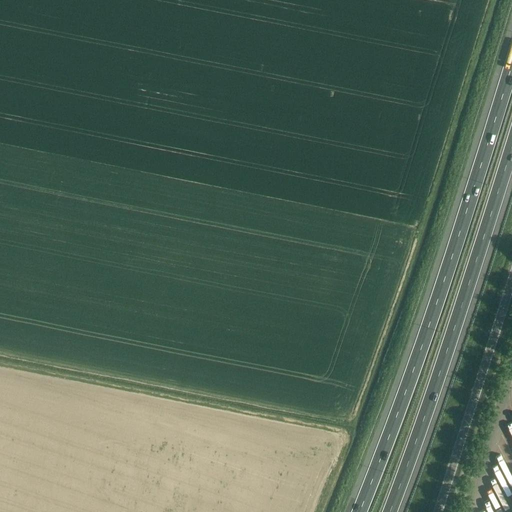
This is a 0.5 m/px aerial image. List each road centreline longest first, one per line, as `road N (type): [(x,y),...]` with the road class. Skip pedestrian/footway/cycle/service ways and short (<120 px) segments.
road 1 (motorway): [(511,64),(436,305),(358,511)]
road 2 (motorway): [(389,511),(511,146)]
